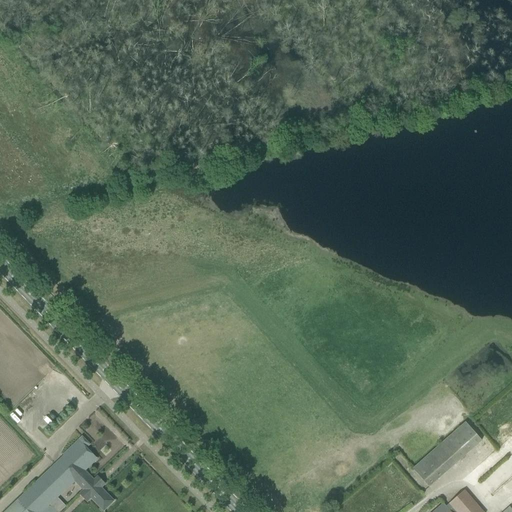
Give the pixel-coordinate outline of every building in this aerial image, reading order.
[(415,467),(413,469),(429,488),(482,441),(465,422),(415,467)] [(82,437),(5,511),(42,511),(74,481),(83,491),(82,492),(89,500),(91,498),(100,508),(110,498),(101,488),(102,487),(95,479),(94,480),(85,471),(97,460),(84,446),(87,442),(82,437)] [(511,456),(491,471),(498,482),(511,472),(511,456)] [(482,511),(464,490),(449,504),(455,511),(482,511)] [(511,511),(511,509),(510,507),(504,511),(450,511),(447,508),(443,503),(433,511),(511,511)]
